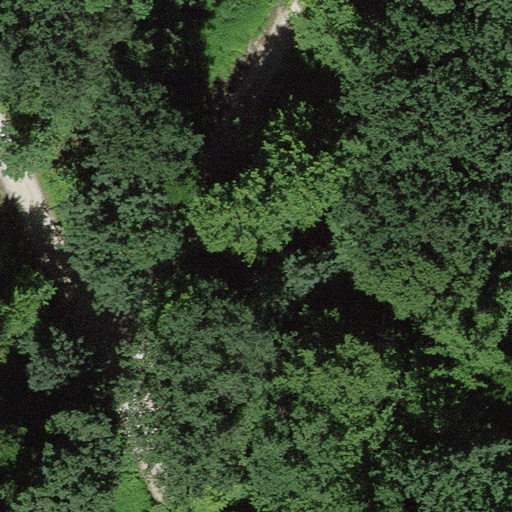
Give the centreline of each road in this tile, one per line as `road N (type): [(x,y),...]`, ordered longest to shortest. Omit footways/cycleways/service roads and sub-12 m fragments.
road 1 (track): [(0,136),(116,356),(184,511)]
road 2 (track): [(116,356),(186,222),(322,0)]
